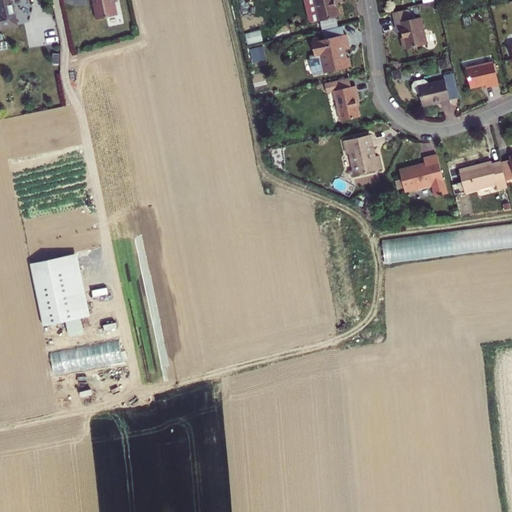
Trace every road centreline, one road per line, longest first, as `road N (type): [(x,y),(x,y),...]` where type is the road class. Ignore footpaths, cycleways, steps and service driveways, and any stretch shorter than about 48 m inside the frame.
road 1 (track): [(0,425),(334,344),(369,318),(378,285),(370,235),(325,199),(264,171),(224,0)]
road 2 (track): [(56,0),(67,86),(81,113),(138,397)]
road 3 (residential): [(511,105),(438,132),(399,120),(376,78),(369,0)]
